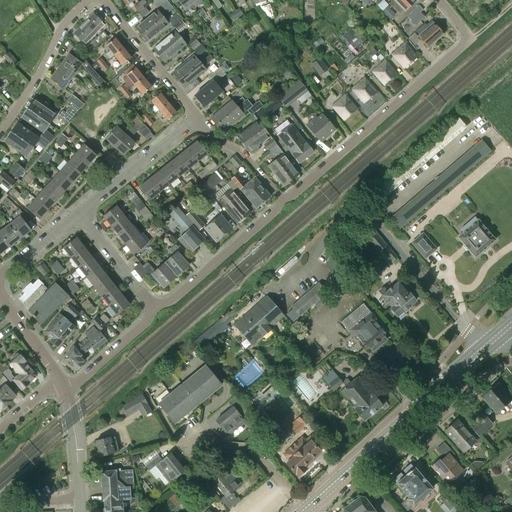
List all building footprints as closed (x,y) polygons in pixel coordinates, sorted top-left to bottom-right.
[(154,0),(152,2),(152,3),(156,8),(161,6),(165,11),(171,6),(166,0),(154,0)] [(196,7),(190,0),(176,0),(185,12),(191,7),(193,10),(196,7)] [(414,0),(401,0),(393,8),(399,14),(403,10),(405,12),(415,1),(414,0)] [(385,15),(390,10),(386,5),(385,6),(381,1),(377,5),(381,10),(385,15)] [(418,6),(411,12),(416,17),(420,13),(423,10),(418,6)] [(196,12),(200,17),(205,14),(202,8),(196,12)] [(234,12),(238,18),(243,15),(239,9),(234,12)] [(394,14),(390,10),(385,15),(389,19),(394,14)] [(141,35),(162,18),(157,11),(135,28),(141,35)] [(238,18),(234,12),(230,15),(234,21),(238,18)] [(411,12),(407,17),(411,22),(416,17),(411,12)] [(173,27),(181,20),(182,20),(177,13),(168,21),(173,27)] [(416,17),(420,22),(425,17),(420,13),(416,17)] [(93,14),(83,24),(95,35),(104,25),(101,22),(93,14)] [(416,26),(420,22),(416,17),(411,22),(416,26)] [(162,18),(141,35),(146,42),(168,24),(162,18)] [(181,20),(173,27),(178,34),(186,27),(189,24),(186,20),(183,22),(181,20)] [(443,34),(433,23),(431,21),(426,26),(424,24),(422,26),(435,41),(443,34)] [(95,35),(83,24),(73,34),(81,42),(82,41),(85,45),(95,35)] [(435,41),(422,26),(416,32),(419,36),(417,37),(420,41),(427,48),(435,41)] [(349,44),(358,36),(351,28),(342,36),(349,44)] [(103,32),(97,37),(101,42),(108,37),(103,32)] [(158,56),(180,39),(174,32),(153,50),(158,56)] [(101,42),(97,37),(91,42),(93,46),(94,45),(95,47),(101,42)] [(113,56),(123,48),(115,38),(105,46),(113,56)] [(180,39),(158,56),(164,63),(172,56),(174,59),(178,55),(176,53),(185,45),(180,39)] [(192,51),(193,50),(201,45),(196,39),(188,45),(192,51)] [(392,55),(404,69),(417,58),(405,44),(392,55)] [(201,45),(193,50),(197,56),(202,52),(207,57),(209,55),(205,48),(204,49),(201,45)] [(83,57),(74,48),(69,55),(69,54),(60,67),(72,76),(79,66),(85,71),(88,75),(99,86),(103,81),(101,78),(90,66),(86,61),(83,57)] [(131,58),(123,48),(113,56),(122,66),(131,58)] [(3,57),(12,67),(18,62),(8,52),(3,57)] [(178,80),(200,62),(194,55),(172,73),(178,80)] [(200,63),(200,62),(178,80),(184,88),(206,70),(203,67),(213,59),(209,55),(207,57),(200,63)] [(100,67),(105,63),(101,58),(96,62),(100,67)] [(310,64),(319,76),(328,70),(319,58),(310,64)] [(372,72),(373,72),(384,86),(397,75),(385,61),(372,72)] [(105,63),(100,67),(98,68),(103,73),(109,68),(105,63)] [(229,69),(224,64),(220,68),(224,73),(229,69)] [(72,76),(60,67),(50,79),(63,89),(72,76)] [(211,82),(194,96),(203,107),(221,92),(214,84),(225,75),(219,67),(213,72),(207,78),(211,82)] [(135,68),(129,73),(125,75),(134,85),(143,78),(135,68)] [(240,84),(239,82),(233,76),(230,78),(233,82),(237,86),(240,84)] [(143,78),(134,85),(142,95),(151,87),(143,78)] [(365,79),(351,90),(364,104),(377,93),(365,79)] [(298,81),(277,97),(280,101),(282,104),(285,107),(306,90),(298,81)] [(123,94),(127,91),(123,86),(119,89),(123,94)] [(159,111),(168,103),(160,93),(150,101),(159,111)] [(72,95),(71,96),(67,100),(72,104),(78,110),(83,104),(72,95)] [(357,110),(345,96),(332,107),(344,121),(357,110)] [(242,97),(235,104),(237,107),(244,101),(242,97)] [(277,108),(282,104),(280,101),(277,97),(271,102),(277,108)] [(27,109),(49,124),(55,115),(34,100),(27,109)] [(237,107),(235,104),(232,100),(210,118),(216,125),(237,107)] [(248,117),(253,114),(261,107),(257,102),(244,113),(248,117)] [(176,113),(168,103),(159,111),(167,121),(176,113)] [(62,111),(58,116),(57,117),(66,124),(78,110),(72,104),(64,113),(62,111)] [(243,114),(237,107),(216,125),(221,132),(243,114)] [(49,124),(27,109),(21,118),(42,133),(45,130),(49,124)] [(256,114),(261,122),(268,116),(263,109),(256,114)] [(145,122),(149,118),(146,113),(141,117),(145,122)] [(133,126),(140,121),(136,116),(129,122),(133,126)] [(320,141),(334,129),(322,116),(317,120),(315,120),(313,121),(312,124),(315,127),(311,130),(320,141)] [(149,118),(145,122),(149,127),(153,123),(149,118)] [(258,120),(252,124),(236,136),(242,144),(264,128),(258,120)] [(133,126),(137,131),(144,138),(144,137),(149,133),(150,132),(140,121),(133,126)] [(17,123),(11,132),(32,147),(36,143),(39,138),(17,123)] [(313,152),(306,143),(291,124),(277,135),(291,154),(291,155),(298,164),(313,152)] [(114,148),(125,135),(116,127),(105,139),(114,148)] [(270,137),(264,128),(242,144),(248,152),(250,154),(252,154),(259,150),(256,146),(270,137)] [(42,133),(40,135),(49,143),(54,137),(45,130),(42,133)] [(32,147),(11,132),(5,142),(26,157),(32,147)] [(61,134),(58,138),(64,144),(68,139),(61,134)] [(40,135),(39,138),(36,143),(44,149),(49,143),(40,135)] [(130,139),(125,135),(114,148),(124,156),(135,144),(130,139)] [(64,144),(58,138),(54,143),(60,148),(64,144)] [(268,151),(276,145),(276,144),(272,138),(263,145),(268,151)] [(197,141),(187,149),(197,162),(207,154),(197,141)] [(84,144),(76,154),(88,165),(96,156),(84,144)] [(276,145),(268,151),(272,156),(275,153),(279,158),(268,166),(275,175),(289,163),(282,154),(283,154),(276,145)] [(197,162),(187,149),(177,157),(188,170),(197,162)] [(42,156),(48,162),(52,157),(46,152),(42,156)] [(76,154),(67,163),(80,174),(88,165),(76,154)] [(242,164),(234,155),(229,160),(236,169),(242,164)] [(48,162),(42,156),(38,161),(44,166),(48,162)] [(188,170),(177,157),(168,164),(178,177),(188,170)] [(207,174),(217,166),(212,161),(202,169),(203,170),(207,174)] [(9,171),(8,172),(17,180),(25,170),(16,163),(9,171)] [(67,163),(59,172),(72,183),(80,174),(67,163)] [(289,163),(275,175),(283,186),(298,175),(289,163)] [(168,164),(158,172),(169,185),(178,177),(168,164)] [(30,170),(26,175),(32,180),(36,176),(30,170)] [(207,174),(203,170),(197,175),(201,179),(207,174)] [(0,173),(0,182),(9,190),(15,183),(2,172),(0,173)] [(59,172),(51,181),(63,192),(72,183),(59,172)] [(169,185),(158,172),(149,179),(159,192),(169,185)] [(214,173),(209,177),(216,185),(221,181),(214,173)] [(32,180),(26,175),(22,179),(28,185),(32,180)] [(263,202),(247,184),(245,185),(237,175),(231,180),(239,190),(240,189),(256,209),(263,202)] [(216,185),(209,177),(204,181),(211,190),(216,185)] [(254,177),(247,184),(263,202),(270,196),(254,177)] [(159,192),(149,179),(139,187),(149,200),(159,192)] [(231,180),(226,184),(233,191),(237,187),(231,180)] [(63,192),(51,181),(43,190),(55,201),(63,192)] [(185,185),(190,192),(195,188),(189,182),(185,185)] [(190,192),(185,185),(180,189),(186,195),(190,192)] [(9,194),(16,199),(20,195),(13,189),(9,194)] [(243,219),(250,213),(230,189),(223,194),(243,219)] [(43,190),(35,199),(47,210),(55,201),(43,190)] [(130,202),(137,196),(133,192),(127,197),(130,202)] [(243,219),(223,194),(217,200),(237,224),(243,219)] [(172,195),(166,200),(169,205),(176,200),(172,195)] [(8,208),(12,204),(6,198),(2,203),(8,208)] [(47,210),(35,199),(26,208),(39,220),(47,210)] [(169,205),(166,200),(159,206),(163,210),(169,205)] [(110,226),(123,216),(115,206),(102,216),(110,226)] [(142,217),(149,211),(145,207),(138,212),(142,217)] [(176,217),(188,231),(178,240),(190,253),(204,240),(193,227),(194,226),(177,207),(169,214),(174,219),(176,217)] [(18,217),(9,225),(19,238),(30,230),(23,222),(28,218),(19,210),(15,213),(18,217)] [(185,215),(198,231),(205,226),(191,210),(185,215)] [(152,216),(149,211),(142,217),(146,221),(152,216)] [(399,229),(405,224),(396,213),(390,218),(399,229)] [(216,242),(231,229),(220,215),(204,228),(216,242)] [(123,216),(110,226),(118,236),(131,225),(123,216)] [(463,233),(458,237),(464,244),(463,245),(468,250),(469,250),(475,257),(481,251),(488,246),(494,240),(477,220),(477,221),(476,222),(478,223),(472,229),(470,227),(467,224),(460,230),(463,233)] [(156,221),(149,226),(153,231),(160,226),(156,221)] [(19,238),(9,225),(0,232),(0,234),(9,246),(19,238)] [(131,225),(118,236),(125,245),(138,235),(131,225)] [(366,238),(365,239),(378,253),(387,245),(374,230),(365,237),(366,238)] [(351,237),(358,242),(363,236),(357,231),(351,237)] [(0,253),(9,246),(0,234),(0,253)] [(422,234),(411,243),(425,259),(436,249),(422,234)] [(138,235),(125,245),(133,255),(146,245),(138,235)] [(70,258),(83,247),(75,238),(62,248),(70,258)] [(176,277),(188,266),(182,260),(185,257),(175,246),(169,252),(173,256),(164,264),(176,277)] [(83,247),(70,258),(78,267),(91,257),(83,247)] [(389,248),(384,252),(392,261),(397,257),(389,248)] [(98,267),(91,257),(78,267),(85,277),(98,267)] [(54,271),(60,266),(57,261),(50,266),(54,271)] [(43,277),(50,272),(43,263),(36,269),(43,277)] [(176,277),(164,264),(155,272),(149,264),(144,268),(155,284),(158,282),(163,288),(176,277)] [(60,266),(54,271),(57,276),(64,270),(60,266)] [(98,267),(85,277),(93,287),(106,276),(98,267)] [(353,281),(349,276),(341,268),(328,280),(340,293),(353,281)] [(106,276),(93,287),(100,296),(114,286),(106,276)] [(25,287),(21,292),(23,294),(18,299),(24,305),(25,305),(29,309),(28,310),(32,315),(31,315),(40,324),(67,297),(54,284),(44,294),(43,292),(46,289),(42,285),(43,285),(37,279),(32,285),(30,283),(25,287)] [(69,290),(75,285),(72,280),(65,286),(69,290)] [(299,317),(325,294),(327,293),(318,283),(290,307),(299,317)] [(397,283),(386,291),(381,296),(391,308),(390,309),(399,320),(406,315),(403,311),(415,301),(408,293),(407,294),(397,283)] [(75,285),(69,290),(72,295),(79,289),(75,285)] [(114,286),(100,296),(108,306),(121,295),(114,286)] [(129,305),(121,295),(108,306),(116,316),(129,305)] [(266,297),(265,297),(233,325),(251,345),(261,336),(262,337),(271,330),(270,329),(284,316),(266,297)] [(242,312),(252,303),(247,298),(229,314),(233,319),(241,312),(242,312)] [(84,309),(91,304),(87,299),(80,305),(84,309)] [(340,322),(352,337),(355,335),(362,342),(361,343),(365,348),(369,348),(372,352),(386,340),(383,337),(384,333),(379,327),(378,328),(374,323),(375,318),(362,303),(340,322)] [(63,309),(73,317),(74,319),(79,313),(68,304),(63,309)] [(94,308),(91,304),(84,309),(87,314),(94,308)] [(68,322),(59,314),(44,332),(51,339),(50,341),(50,342),(57,335),(58,336),(64,331),(62,329),(68,322)] [(105,324),(106,323),(109,320),(103,314),(99,318),(105,324)] [(73,317),(68,322),(62,329),(64,331),(58,336),(57,335),(50,342),(57,347),(74,327),(73,326),(77,321),(74,319),(73,317)] [(103,337),(104,335),(101,332),(99,333),(98,332),(105,326),(96,318),(89,326),(83,333),(83,334),(82,335),(92,347),(95,350),(106,341),(103,337)] [(226,325),(220,319),(194,342),(201,351),(228,328),(226,325)] [(92,347),(82,335),(62,360),(63,360),(60,363),(73,373),(75,370),(76,370),(82,363),(85,358),(82,354),(92,347)] [(19,354),(17,353),(13,357),(15,359),(10,364),(18,373),(20,375),(28,368),(24,363),(25,362),(19,354)] [(205,366),(189,379),(205,398),(221,385),(206,367),(205,366)] [(13,377),(10,374),(6,378),(10,382),(12,380),(21,390),(28,384),(27,382),(35,375),(28,368),(20,375),(18,373),(13,377)] [(263,374),(267,379),(273,373),(270,368),(263,374)] [(6,378),(10,374),(11,373),(8,369),(2,374),(6,378)] [(342,384),(332,370),(321,378),(332,392),(342,384)] [(273,386),(278,381),(273,376),(268,380),(273,386)] [(342,382),(346,387),(340,392),(364,421),(382,406),(358,377),(350,383),(347,379),(342,382)] [(205,398),(189,379),(174,392),(189,411),(205,398)] [(481,397),(496,414),(505,406),(509,410),(511,407),(511,400),(497,383),(481,397)] [(11,399),(15,396),(5,384),(0,388),(0,399),(5,406),(12,400),(11,399)] [(174,424),(189,411),(174,392),(158,404),(174,424)] [(143,416),(152,411),(142,394),(123,405),(128,414),(138,408),(143,416)] [(252,421),(249,416),(245,409),(238,414),(233,407),(215,421),(227,436),(244,422),(247,425),(252,421)] [(478,437),(479,437),(493,424),(484,415),(470,428),(474,432),(478,437)] [(463,452),(475,442),(477,444),(482,440),(479,437),(478,437),(474,432),(470,436),(457,421),(444,432),(463,452)] [(300,423),(292,430),(296,433),(303,427),(300,423)] [(272,438),(264,430),(259,435),(266,443),(272,438)] [(260,441),(255,435),(250,440),(256,445),(260,441)] [(288,461),(285,463),(297,477),(306,468),(304,466),(320,452),(314,446),(317,443),(310,436),(305,440),(302,437),(282,454),(288,461)] [(95,441),(100,457),(113,453),(113,452),(118,451),(114,437),(109,438),(109,437),(95,441)] [(267,447),(266,447),(271,453),(278,447),(272,441),(267,447)] [(450,450),(446,453),(447,455),(440,461),(439,460),(431,466),(447,485),(463,471),(451,458),(454,455),(450,450)] [(184,471),(170,454),(162,460),(158,456),(145,466),(149,471),(155,466),(169,483),(184,471)] [(412,506),(432,489),(414,468),(413,469),(410,465),(403,471),(406,475),(404,477),(400,474),(393,480),(397,484),(396,484),(408,498),(406,500),(401,504),(407,511),(412,506)] [(237,497),(230,502),(226,497),(241,485),(226,468),(212,480),(225,495),(220,499),(228,509),(233,505),(234,506),(240,501),(237,497)] [(104,501),(122,500),(130,499),(129,488),(134,488),(132,470),(116,471),(100,472),(102,502),(104,501)] [(349,505),(343,509),(344,511),(373,511),(374,511),(365,499),(369,496),(365,492),(360,491),(360,492),(356,494),(358,498),(353,501),(348,504),(349,505)] [(438,498),(449,510),(456,504),(444,492),(438,498)] [(152,511),(184,511),(187,510),(174,495),(152,511)] [(122,511),(122,500),(104,501),(104,511),(122,511)]
